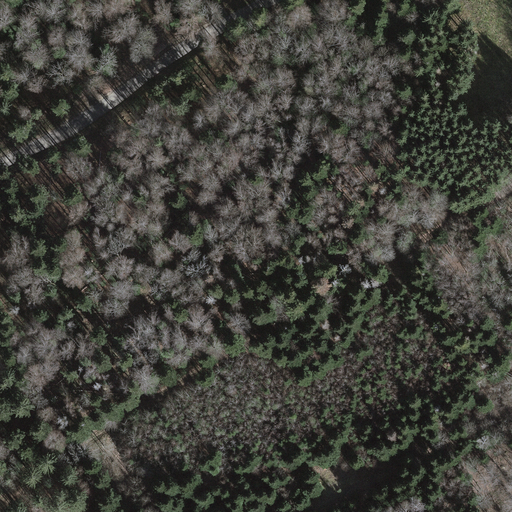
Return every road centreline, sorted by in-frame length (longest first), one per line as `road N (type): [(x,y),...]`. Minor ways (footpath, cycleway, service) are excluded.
road 1 (track): [(511,409),(374,475),(278,468),(157,477),(126,461),(113,423),(511,187)]
road 2 (tertiary): [(267,0),(167,58),(86,119),(0,163)]
road 3 (track): [(0,501),(113,423)]
